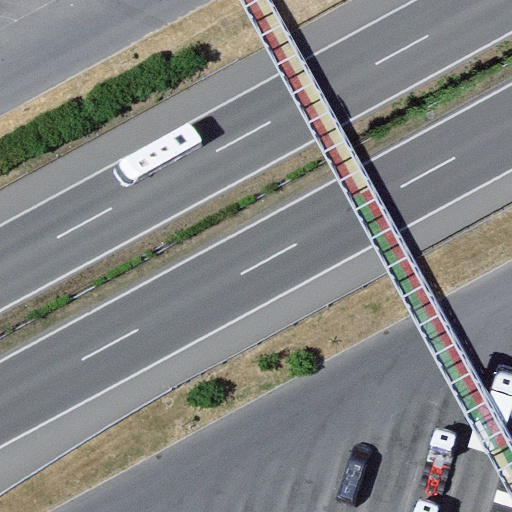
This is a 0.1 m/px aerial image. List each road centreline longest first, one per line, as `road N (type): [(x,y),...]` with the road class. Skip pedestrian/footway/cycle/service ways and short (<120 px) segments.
road 1 (motorway): [(0,405),(511,127)]
road 2 (motorway): [(494,0),(0,269)]
